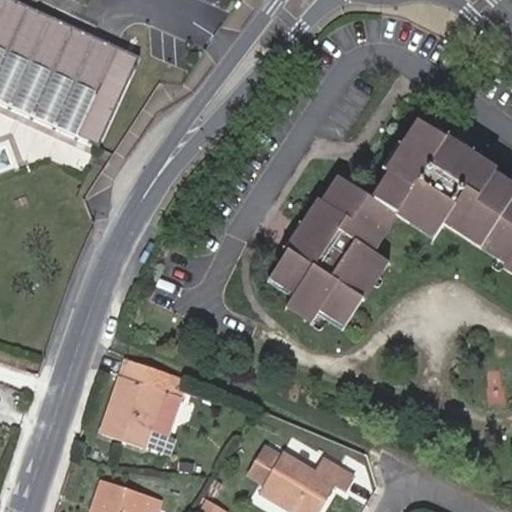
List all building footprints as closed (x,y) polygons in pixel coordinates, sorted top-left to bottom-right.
[(0,0),(0,101),(98,146),(137,59),(8,0),(0,0)] [(511,187),(493,175),(495,171),(446,139),(445,141),(417,123),(385,172),(389,175),(372,200),(339,178),(323,202),(319,199),(287,247),(290,250),(271,279),(294,295),(285,310),(311,326),(320,311),(344,326),(385,265),(370,255),(395,216),(433,240),(444,224),(505,265),(503,269),(511,275),(511,187)] [(190,383),(128,358),(101,435),(143,450),(150,430),(171,437),(190,383)] [(310,511),(314,505),(320,509),(335,484),(346,490),(353,477),(322,458),(313,473),(281,454),(279,458),(265,449),(250,475),(264,483),(259,492),(292,511),(310,511)] [(180,465),(179,474),(196,476),(196,467),(180,465)] [(89,511),(98,511),(108,485),(100,482),(89,511)] [(98,511),(154,511),(159,501),(108,485),(98,511)] [(199,511),(219,511),(220,511),(206,502),(199,511)]
